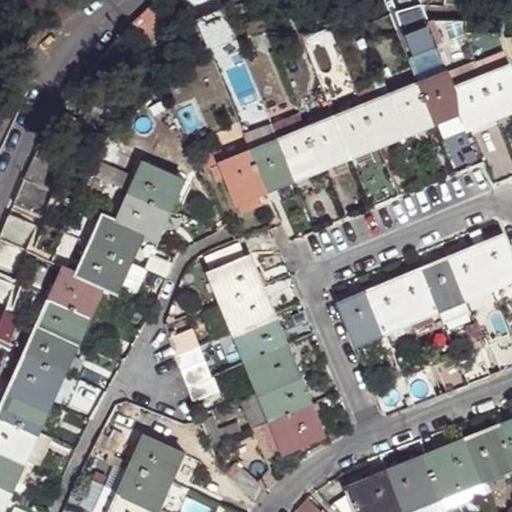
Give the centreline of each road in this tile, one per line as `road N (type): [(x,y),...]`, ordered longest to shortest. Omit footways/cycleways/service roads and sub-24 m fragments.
road 1 (residential): [(511,215),(494,204),(325,273),(315,294),(371,439)]
road 2 (residential): [(120,0),(81,34),(37,105),(0,197)]
road 3 (residential): [(371,439),(511,386)]
road 4 (residential): [(274,511),(302,483),(371,439)]
